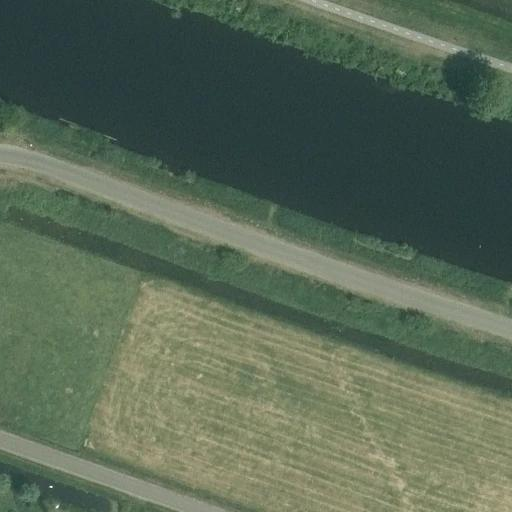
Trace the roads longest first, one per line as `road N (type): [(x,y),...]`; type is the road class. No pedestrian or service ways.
road 1 (unclassified): [(511,328),(0,152)]
road 2 (unclassified): [(0,439),(205,511)]
